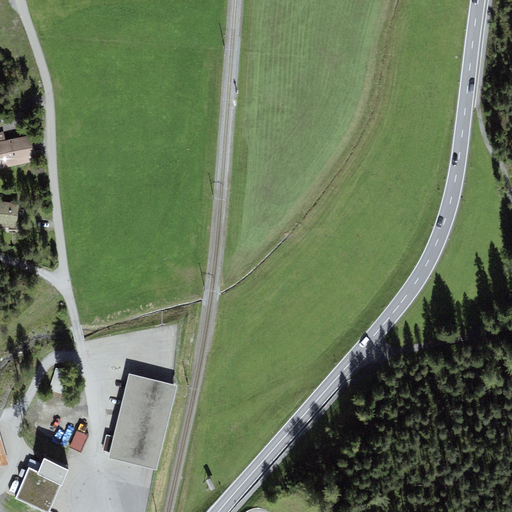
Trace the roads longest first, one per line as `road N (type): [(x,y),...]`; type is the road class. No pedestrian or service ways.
road 1 (primary): [(218,511),(366,345),(427,262),(457,170),(478,0)]
road 2 (residential): [(73,293),(22,0)]
road 3 (residential): [(108,511),(73,293)]
road 4 (track): [(386,355),(347,384),(234,511)]
